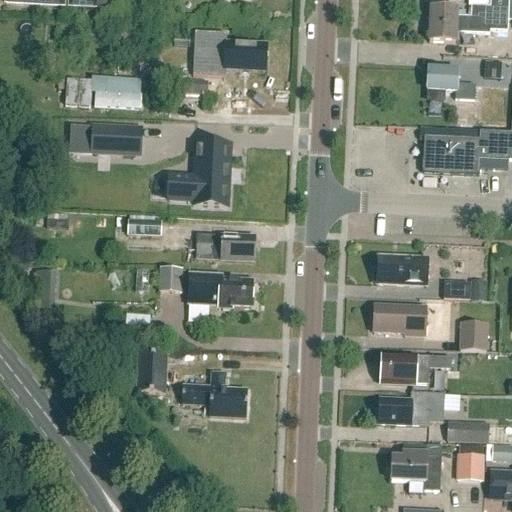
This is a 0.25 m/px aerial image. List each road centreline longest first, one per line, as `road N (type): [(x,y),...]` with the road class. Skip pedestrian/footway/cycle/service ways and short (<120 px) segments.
road 1 (unclassified): [(303,511),(317,204)]
road 2 (unclassified): [(317,204),(326,0)]
road 3 (residential): [(511,211),(317,204)]
road 4 (secondary): [(114,511),(0,357)]
